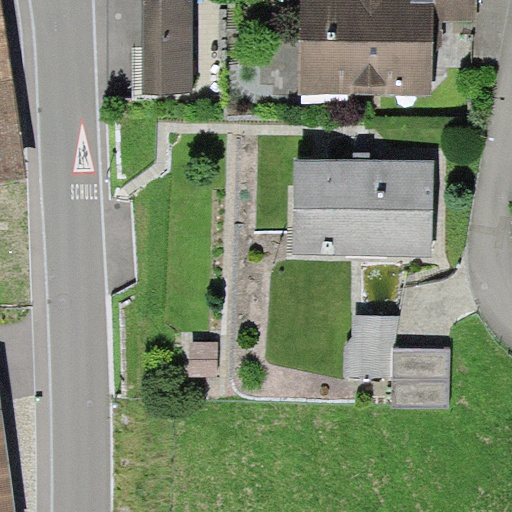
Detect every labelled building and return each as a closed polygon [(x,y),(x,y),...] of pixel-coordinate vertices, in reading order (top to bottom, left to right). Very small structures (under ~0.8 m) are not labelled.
[(0,0),(0,180),(27,176),(0,0)] [(143,0),(143,93),(194,93),(194,0),(143,0)] [(411,0),(301,0),(300,93),(432,95),(433,50),(434,20),(434,4),(412,4),(411,0)] [(411,0),(412,4),(434,4),(434,20),(442,20),(477,21),(477,0),(411,0)] [(442,50),(442,20),(434,20),(433,50),(442,50)] [(354,151),(354,160),(370,160),(370,151),(354,151)] [(354,160),(295,158),(293,254),(434,257),(435,161),(370,160),(354,160)] [(394,347),(401,317),(354,315),(354,332),(346,347),(347,379),(393,376),(394,347)] [(218,342),(190,342),(190,375),(218,375),(218,342)] [(393,376),(392,404),(449,406),(450,349),(394,347),(393,376)] [(14,511),(0,383),(0,511),(14,511)]
